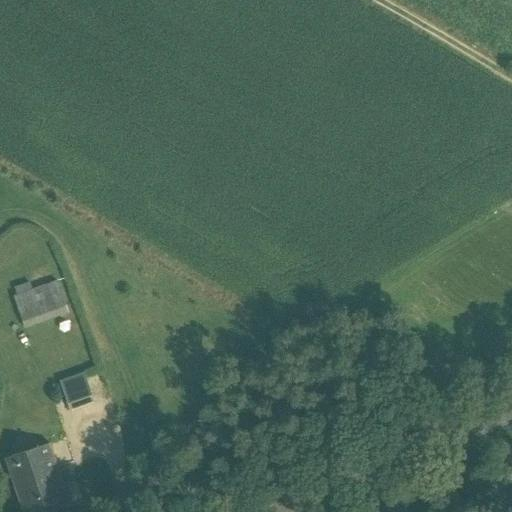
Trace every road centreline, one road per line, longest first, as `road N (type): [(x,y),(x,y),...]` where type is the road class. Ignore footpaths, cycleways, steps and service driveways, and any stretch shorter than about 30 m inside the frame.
road 1 (tertiary): [(274,511),(511,411)]
road 2 (track): [(372,0),(511,79)]
